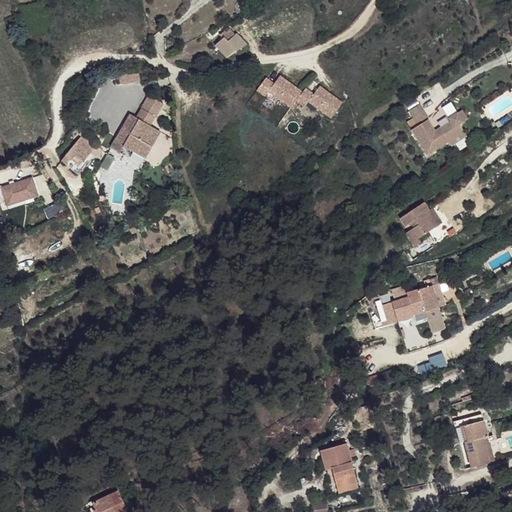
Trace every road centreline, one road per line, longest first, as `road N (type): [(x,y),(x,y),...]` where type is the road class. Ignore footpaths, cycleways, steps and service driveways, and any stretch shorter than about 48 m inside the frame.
road 1 (unknown): [(375,0),(346,30),(292,54),(188,74),(133,61),(81,70),(61,90),(59,144),(0,179)]
road 2 (unknown): [(399,361),(511,301)]
